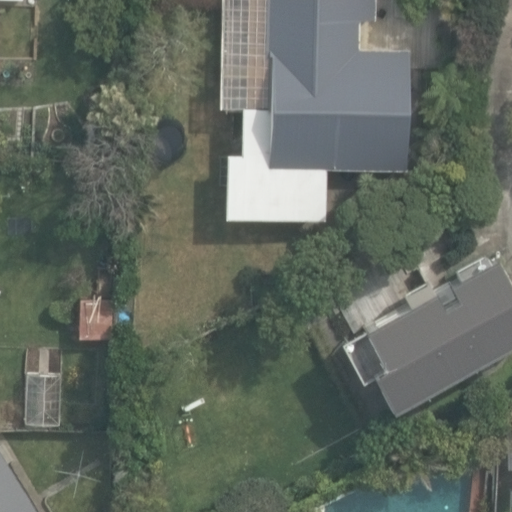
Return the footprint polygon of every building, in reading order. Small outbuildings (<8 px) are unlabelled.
[(223,206),(319,208),(320,158),(402,160),(405,42),(353,40),(353,0),(265,0),(264,98),(240,97),(239,146),(225,145),(223,206)] [(32,11),(0,8),(0,59),(29,62),(32,11)] [(389,405),(511,341),(511,287),(495,255),(489,258),(484,247),(451,264),(456,273),(428,288),(424,280),(402,291),(404,296),(356,321),(360,329),(338,340),(358,380),(372,373),(389,405)] [(80,336),(112,337),(114,296),(82,295),(80,336)] [(27,422),(61,423),(63,374),(29,372),(27,422)] [(0,511),(43,511),(0,440),(0,511)]
